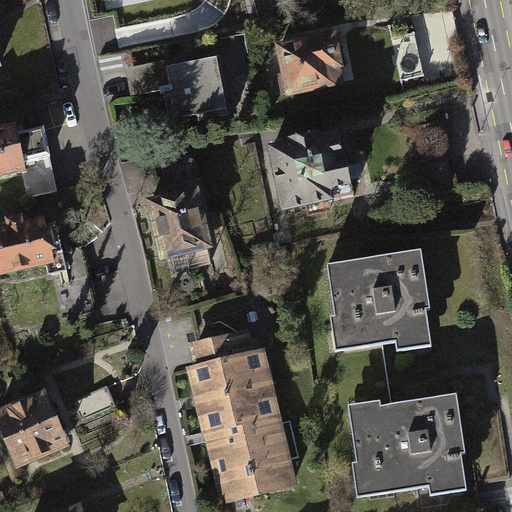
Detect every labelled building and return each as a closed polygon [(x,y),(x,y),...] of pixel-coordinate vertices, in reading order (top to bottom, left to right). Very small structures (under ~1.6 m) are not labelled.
[(110,0),(112,19),(132,17),(130,0),(110,0)] [(452,13),(390,25),(400,82),(462,70),(452,13)] [(342,35),(273,48),(283,98),(352,85),(342,35)] [(210,57),(164,69),(178,124),(225,112),(210,57)] [(10,122),(0,124),(0,186),(25,180),(10,122)] [(345,139),(274,150),(285,218),(356,207),(345,139)] [(203,189),(148,200),(161,260),(215,249),(203,189)] [(52,217),(0,228),(0,276),(62,263),(52,217)] [(417,254),(328,266),(340,351),(428,339),(417,254)] [(249,332),(194,346),(199,368),(190,370),(223,506),(298,487),(265,352),(254,354),(249,332)] [(73,398),(80,423),(118,412),(112,387),(73,398)] [(50,394),(0,412),(0,420),(18,469),(70,450),(50,394)] [(452,399),(350,413),(361,497),(463,484),(452,399)] [(65,464),(29,476),(35,492),(70,480),(65,464)]
